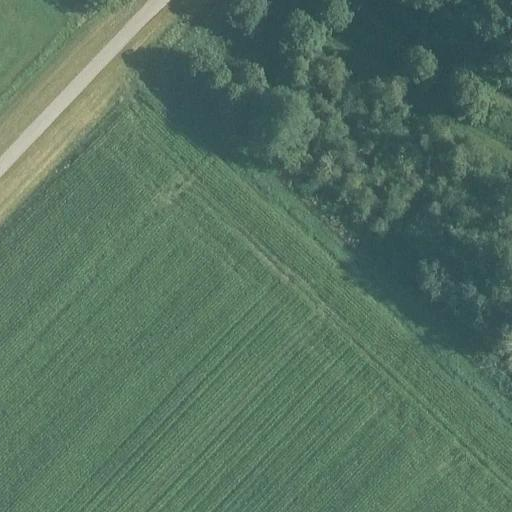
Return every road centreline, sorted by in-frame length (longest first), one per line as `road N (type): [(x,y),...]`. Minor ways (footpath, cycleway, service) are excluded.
road 1 (track): [(277,0),(511,158)]
road 2 (tertiary): [(0,166),(157,0)]
